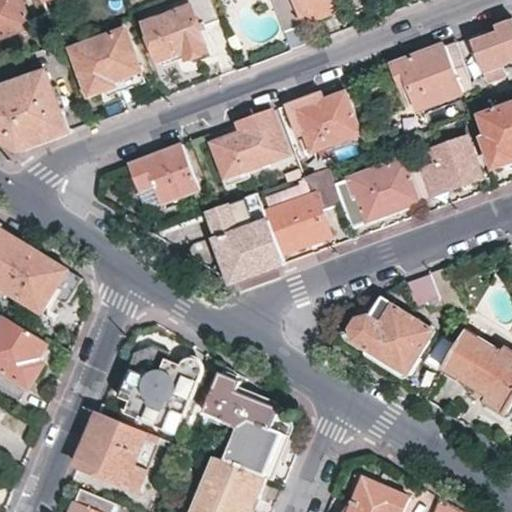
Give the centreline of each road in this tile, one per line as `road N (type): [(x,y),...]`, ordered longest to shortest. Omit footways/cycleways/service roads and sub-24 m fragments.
road 1 (residential): [(490,0),(79,150),(32,198)]
road 2 (residential): [(256,338),(279,303),(511,214)]
road 3 (residential): [(137,264),(34,511)]
road 4 (residential): [(344,393),(511,494)]
road 5 (residential): [(137,264),(256,338)]
road 6 (residential): [(344,393),(295,511)]
road 7 (residential): [(32,198),(137,264)]
